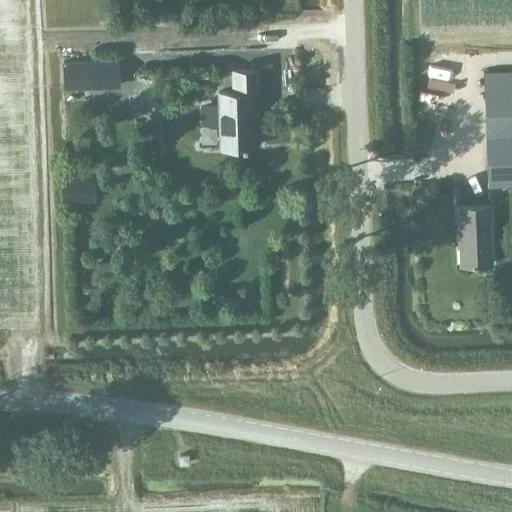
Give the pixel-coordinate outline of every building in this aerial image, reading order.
[(118,60),(62,62),(63,86),(119,84),(118,60)] [(259,146),(258,118),(253,119),(252,91),(262,91),(261,66),(230,68),(230,92),(220,92),(222,147),(259,146)] [(511,70),(483,71),(486,135),(511,134),(511,70)] [(511,182),(511,134),(486,135),(485,136),(488,183),(511,182)] [(93,180),(61,181),(61,201),(93,200),(93,180)] [(461,263),(490,262),(489,204),(459,205),(461,263)] [(179,463),(189,463),(189,454),(179,454),(179,463)]
